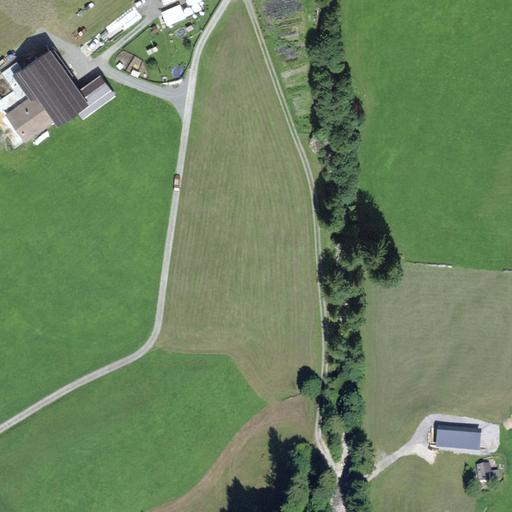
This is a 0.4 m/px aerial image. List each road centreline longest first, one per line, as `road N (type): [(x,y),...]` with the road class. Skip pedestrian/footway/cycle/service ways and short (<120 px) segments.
road 1 (track): [(0,430),(144,351),(156,335),(195,62),(228,0)]
road 2 (track): [(321,409),(317,221),(248,0)]
road 3 (track): [(321,409),(327,466),(367,476),(420,439)]
road 4 (track): [(80,77),(157,13),(193,0)]
